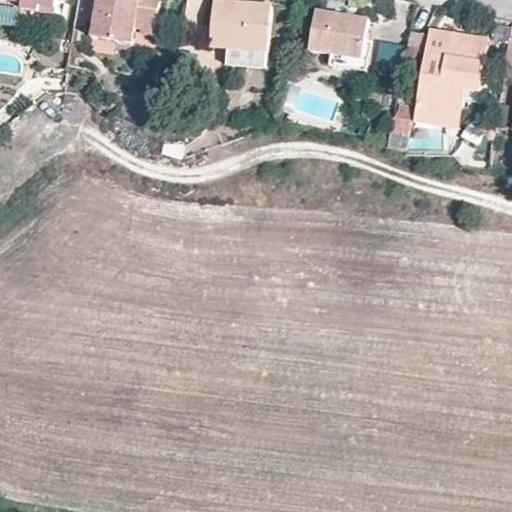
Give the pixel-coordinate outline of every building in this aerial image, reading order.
[(57,16),(59,0),(0,0),(1,1),(24,5),(23,11),(57,16)] [(158,30),(162,0),(98,0),(98,4),(95,22),(93,39),(135,46),(137,30),(143,30),(157,33),(158,30)] [(95,22),(98,4),(93,3),(90,21),(95,22)] [(268,70),(273,8),(215,3),(211,48),(229,50),(228,67),(268,70)] [(364,61),(371,21),(318,13),(312,53),(332,56),(364,61)] [(161,40),(163,31),(158,30),(157,33),(143,30),(142,36),(161,40)] [(486,64),(488,47),(463,43),(462,53),(449,51),(451,35),(432,32),(430,41),(425,40),(423,55),(428,55),(419,109),(399,106),(396,120),(413,123),(461,131),(467,93),(482,95),(484,79),(486,64)] [(489,40),(451,35),(449,51),(462,53),(463,43),(488,47),(489,40)] [(423,55),(425,40),(410,37),(407,52),(423,55)] [(367,73),(369,62),(364,61),(332,56),(331,67),(367,73)] [(495,80),(497,66),(486,64),(484,79),(495,80)] [(396,82),(397,72),(376,68),(374,79),(396,82)] [(407,152),(413,123),(396,120),(392,148),(407,152)] [(182,159),(189,143),(166,134),(163,152),(182,159)]
